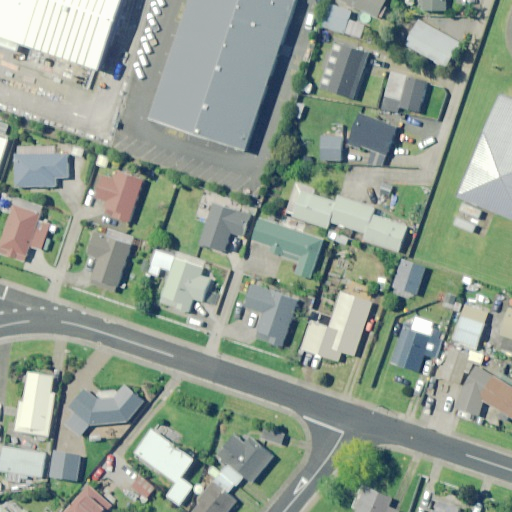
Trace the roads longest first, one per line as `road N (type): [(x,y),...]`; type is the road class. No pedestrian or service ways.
road 1 (residential): [(346,414),(93,328),(38,318)]
road 2 (residential): [(511,469),(346,414)]
